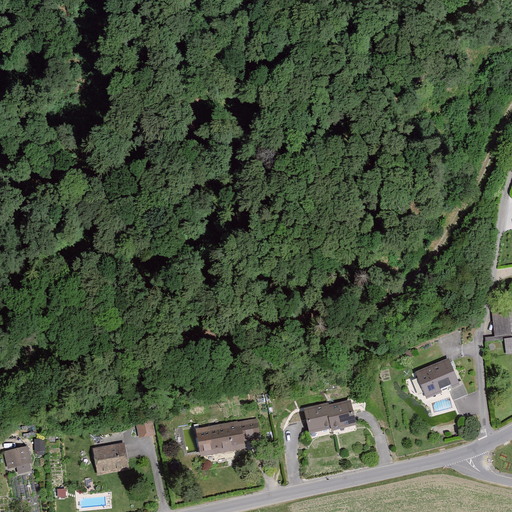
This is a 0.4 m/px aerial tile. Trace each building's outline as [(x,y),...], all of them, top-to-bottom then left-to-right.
[(511,312),(492,316),(499,360),(511,357),(511,312)] [(449,359),(417,372),(427,398),(459,385),(449,359)] [(351,403),(305,414),(311,439),(357,428),(351,403)] [(155,418),(139,422),(142,439),(157,434),(155,418)] [(259,421),(206,431),(212,458),(264,447),(259,421)] [(125,446),(94,451),(99,479),(130,474),(125,446)] [(30,448),(3,454),(7,473),(34,468),(30,448)]
